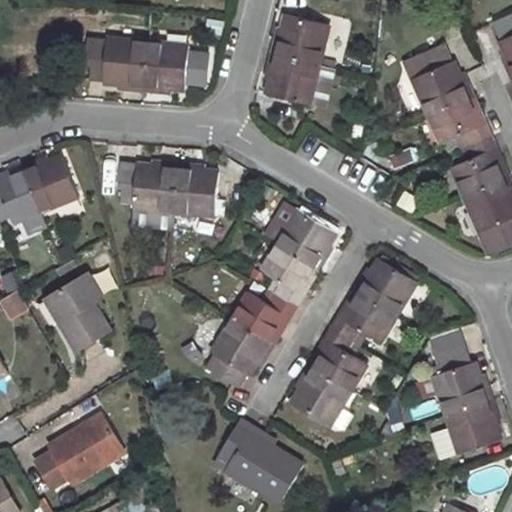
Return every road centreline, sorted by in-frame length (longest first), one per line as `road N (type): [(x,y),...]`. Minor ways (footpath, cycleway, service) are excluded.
road 1 (residential): [(0,145),(74,116),(224,128)]
road 2 (residential): [(371,218),(264,396)]
road 3 (residential): [(224,128),(371,218)]
road 4 (residential): [(371,218),(485,286)]
road 5 (residential): [(224,128),(259,0)]
